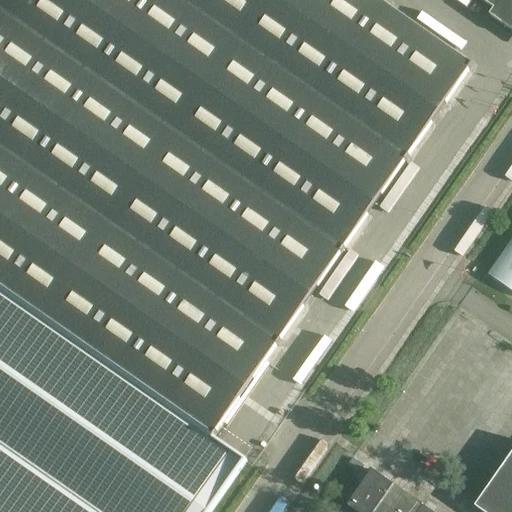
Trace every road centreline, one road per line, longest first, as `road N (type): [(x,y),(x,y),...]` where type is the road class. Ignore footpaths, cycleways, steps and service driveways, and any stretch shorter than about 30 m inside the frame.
road 1 (unknown): [(500,49),(281,370),(276,395),(307,435)]
road 2 (unclassified): [(253,511),(511,141)]
